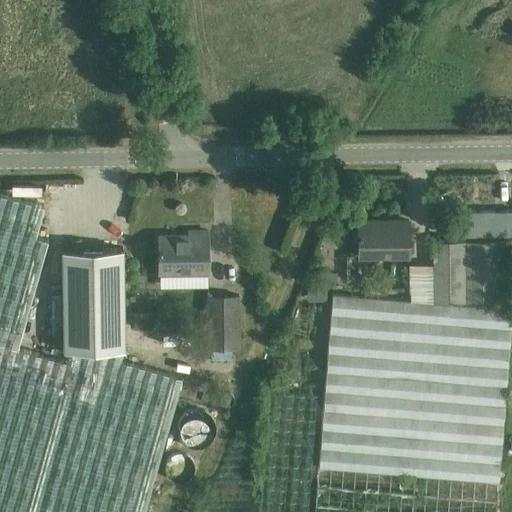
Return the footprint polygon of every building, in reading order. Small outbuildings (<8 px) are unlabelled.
[(0,511),(143,511),(182,377),(120,359),(123,349),(125,349),(123,248),(62,249),(64,350),(69,350),(66,361),(18,347),(48,240),(36,236),(44,205),(0,192),(0,511)] [(358,221),(359,257),(409,256),(409,220),(358,221)] [(495,511),(511,308),(497,307),(497,239),(496,239),(496,226),(480,226),(480,240),(433,239),(433,302),(333,294),(316,511),(495,511)] [(159,236),(159,272),(208,271),(208,231),(188,231),(188,236),(159,236)] [(207,296),(208,348),(240,347),(239,295),(207,296)] [(211,358),(210,374),(230,375),(231,359),(211,358)]
